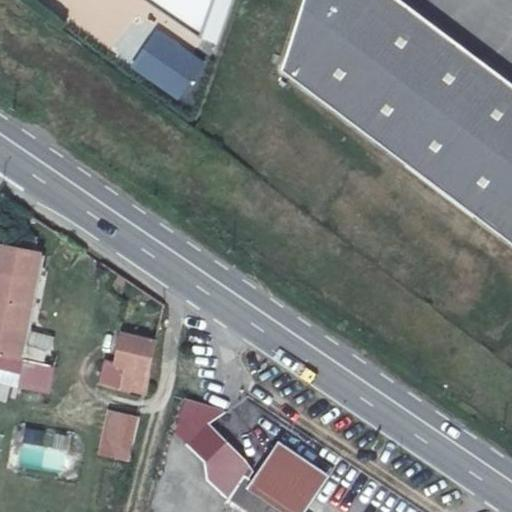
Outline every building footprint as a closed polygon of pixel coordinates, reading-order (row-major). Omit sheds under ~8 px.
[(154,0),(205,34),(216,0),(154,0)] [(511,84),(400,0),(306,0),(283,72),(511,244),(511,84)] [(0,356),(28,363),(76,372),(82,349),(55,345),(53,353),(17,345),(33,255),(0,247),(0,356)] [(142,356),(149,330),(115,322),(109,349),(119,352),(142,356)] [(142,356),(119,352),(114,368),(111,374),(136,380),(142,356)] [(256,405),(198,388),(186,434),(241,450),(256,405)] [(137,414),(103,406),(92,451),(126,459),(137,414)] [(241,450),(186,434),(177,431),(169,462),(242,483),(250,453),(241,450)]
